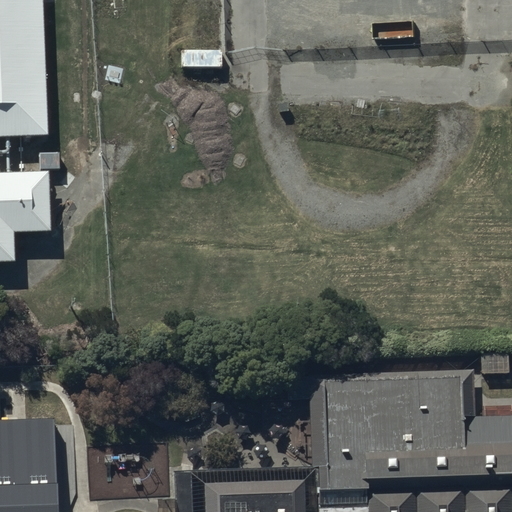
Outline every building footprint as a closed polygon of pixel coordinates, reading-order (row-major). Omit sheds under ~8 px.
[(39,0),(0,0),(0,148),(45,147),(39,0)] [(97,0),(97,10),(122,10),(122,0),(97,0)] [(122,58),(122,19),(103,19),(104,58),(122,58)] [(125,125),(125,86),(107,86),(107,125),(125,125)] [(48,178),(0,179),(0,268),(15,268),(14,238),(49,237),(48,178)] [(511,511),(511,390),(403,394),(402,352),(312,355),(315,456),(187,460),(188,511),(511,511)] [(0,511),(51,511),(50,435),(0,436),(0,511)]
